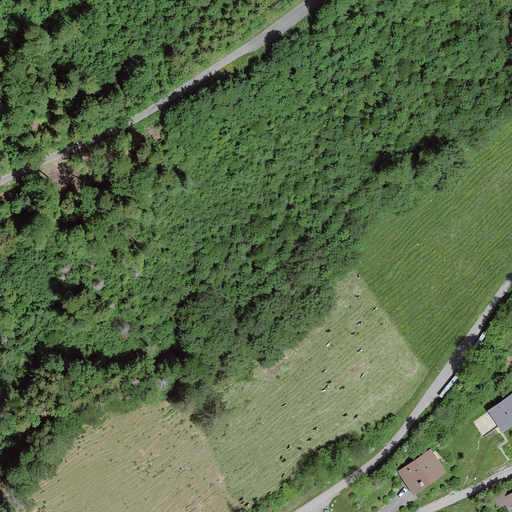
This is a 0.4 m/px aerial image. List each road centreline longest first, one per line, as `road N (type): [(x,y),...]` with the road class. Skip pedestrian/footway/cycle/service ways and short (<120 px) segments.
road 1 (track): [(314,0),(138,119),(0,181)]
road 2 (unclassified): [(301,511),(388,457),(511,281)]
